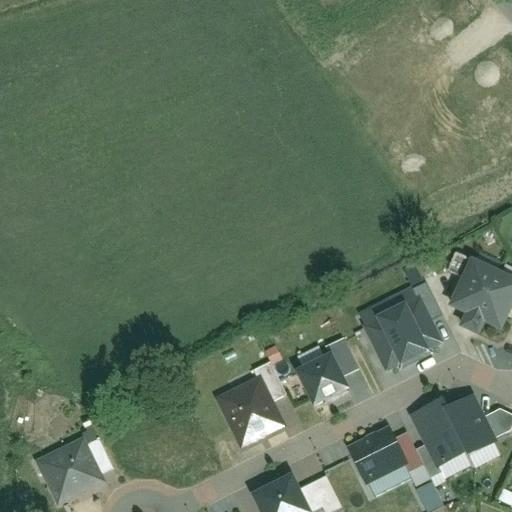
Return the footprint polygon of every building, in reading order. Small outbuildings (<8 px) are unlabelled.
[(473,327),(468,340),(486,348),(490,335),(508,343),(511,333),(511,285),(476,267),(455,320),(473,327)] [(395,321),(369,335),(390,380),(402,374),(405,379),(438,365),(434,357),(448,352),(424,304),(420,306),(416,295),(388,309),(395,321)] [(356,400),(338,365),(324,370),(316,356),(301,362),(309,377),(301,380),(321,418),(356,400)] [(292,404),(273,371),(258,379),(261,387),(220,408),(246,458),(292,436),(278,410),(292,404)] [(491,425),(477,407),(456,418),(450,409),(412,424),(448,489),(476,475),(479,479),(506,464),(501,448),(511,443),(511,421),(506,418),(491,425)] [(394,436),(354,456),(371,495),(409,474),(419,494),(435,488),(411,442),(400,448),(394,436)] [(91,453),(85,446),(39,468),(61,511),(65,511),(110,490),(107,484),(118,479),(104,448),(91,453)] [(298,485),(258,505),(261,511),(344,511),(330,485),(304,497),(298,485)]
